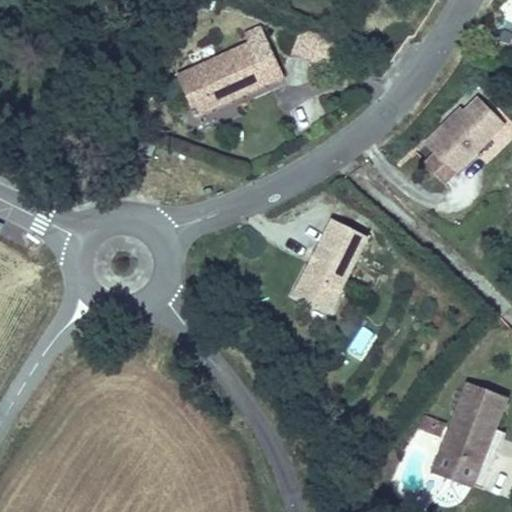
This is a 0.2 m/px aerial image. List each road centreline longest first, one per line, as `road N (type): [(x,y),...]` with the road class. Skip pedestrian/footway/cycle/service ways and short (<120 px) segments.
road 1 (residential): [(159,238),(271,191),(336,152),(416,76),(463,0)]
road 2 (unclassified): [(295,511),(256,420),(157,294)]
road 3 (unclassified): [(0,421),(90,295)]
